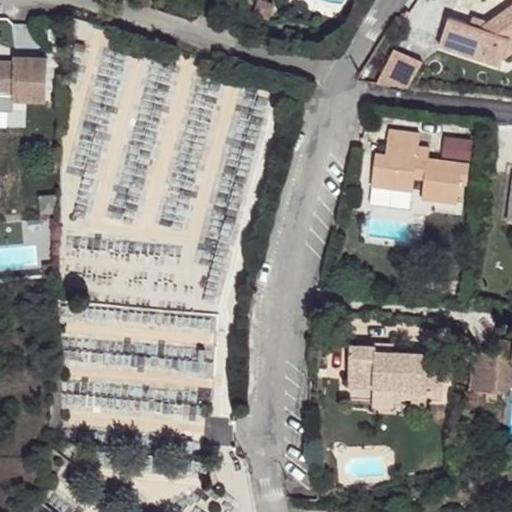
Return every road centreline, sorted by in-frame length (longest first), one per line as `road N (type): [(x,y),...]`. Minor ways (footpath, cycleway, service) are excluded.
road 1 (residential): [(275,511),(266,466),(285,251),(339,76)]
road 2 (residential): [(74,0),(339,76)]
road 3 (unknown): [(339,76),(384,89),(511,96)]
